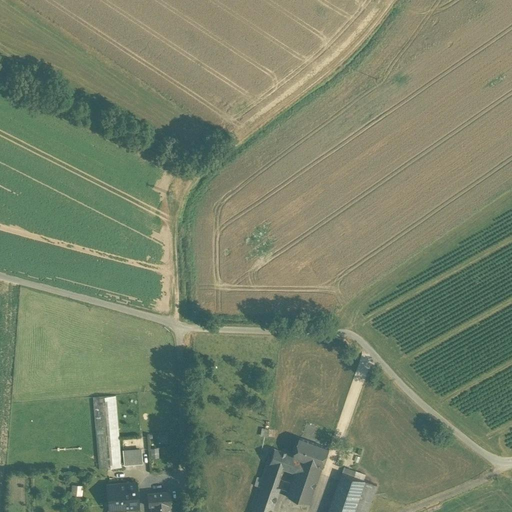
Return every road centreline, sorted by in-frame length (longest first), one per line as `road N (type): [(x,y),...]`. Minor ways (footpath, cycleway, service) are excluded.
road 1 (track): [(186,511),(176,235),(182,207),(196,181),(340,62),(396,0)]
road 2 (unclassified): [(0,278),(180,327),(351,334),(485,455),(511,462)]
